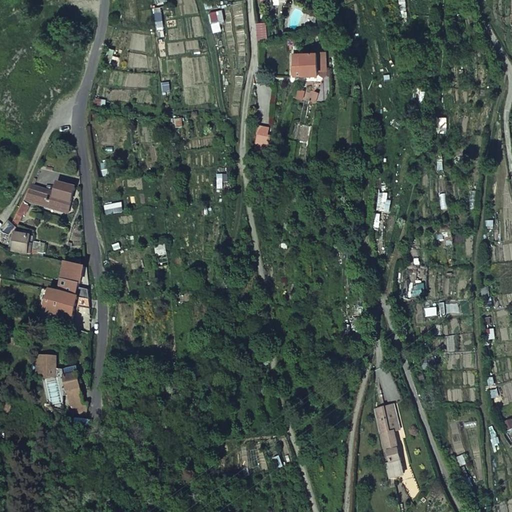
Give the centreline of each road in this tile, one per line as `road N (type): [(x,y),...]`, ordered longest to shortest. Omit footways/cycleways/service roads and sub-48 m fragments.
road 1 (unclassified): [(252,0),(242,149),(249,208),(280,407),(317,511)]
road 2 (residential): [(105,0),(78,126),(102,299),(96,418)]
road 3 (track): [(506,60),(488,143),(476,272),(484,404),(511,454)]
road 4 (unclassified): [(347,511),(352,426),(373,345),(392,330),(462,511)]
road 5 (track): [(336,0),(361,88),(362,227),(392,330)]
road 6 (track): [(84,87),(0,215)]
